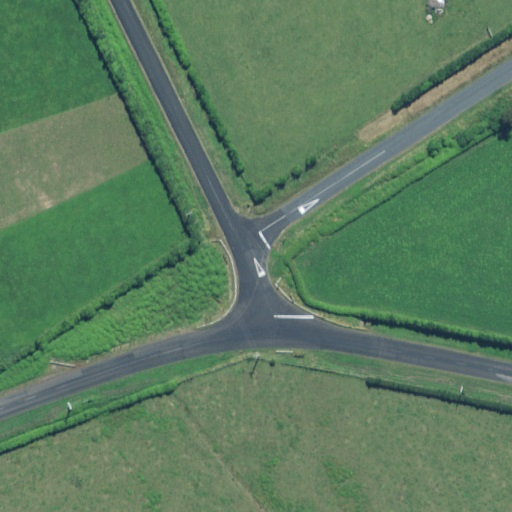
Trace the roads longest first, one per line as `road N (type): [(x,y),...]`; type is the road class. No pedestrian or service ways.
road 1 (unclassified): [(244,246),(511,70)]
road 2 (unclassified): [(0,410),(200,345),(274,338)]
road 3 (unclassified): [(244,246),(122,0)]
road 4 (unclassified): [(274,338),(511,375)]
